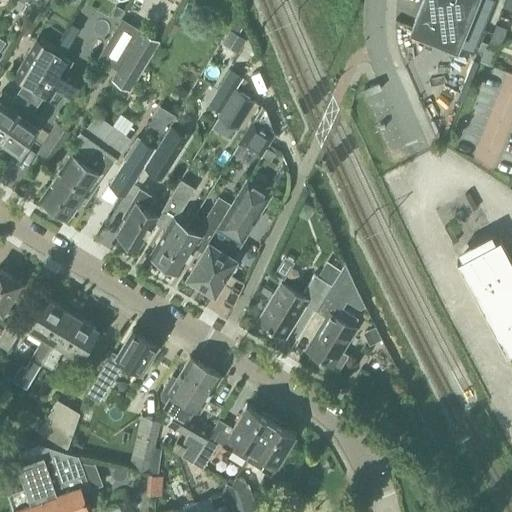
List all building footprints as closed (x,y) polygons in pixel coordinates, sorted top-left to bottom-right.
[(20,0),(26,3),(22,11),(29,15),(37,0),(20,0)] [(423,0),(412,27),(457,45),(473,52),(494,0),(423,0)] [(493,32),(504,37),(508,27),(497,23),(493,32)] [(130,92),(160,41),(141,30),(111,81),(130,92)] [(221,41),(235,57),(247,46),(233,30),(221,41)] [(500,46),(504,37),(493,32),(489,42),(500,46)] [(37,41),(16,77),(25,82),(31,86),(33,87),(35,88),(55,51),(52,49),(39,42),(37,41)] [(55,51),(35,88),(45,94),(48,96),(51,98),(56,90),(72,99),(83,79),(68,70),(73,61),(70,60),(55,51)] [(230,97),(237,86),(244,75),(229,67),(216,89),(230,97)] [(0,137),(18,112),(35,88),(33,87),(31,86),(25,82),(14,98),(3,90),(0,94),(0,137)] [(230,97),(220,116),(237,126),(255,97),(237,86),(230,97)] [(18,112),(0,137),(0,140),(6,144),(3,148),(14,156),(17,152),(19,154),(38,126),(43,119),(33,112),(45,94),(35,88),(18,112)] [(265,108),(260,105),(242,134),(246,137),(240,145),(260,157),(274,134),(265,108)] [(104,136),(110,125),(94,115),(85,129),(82,127),(76,135),(82,139),(71,155),(70,154),(40,199),(54,208),(104,136)] [(57,121),(37,153),(51,162),(72,130),(58,122),(57,121)] [(104,136),(54,208),(68,217),(80,200),(83,203),(101,176),(112,161),(119,149),(127,137),(110,125),(104,136)] [(170,125),(156,147),(143,167),(162,179),(188,137),(170,125)] [(138,136),(108,184),(125,195),(143,167),(156,147),(138,136)] [(203,251),(188,277),(215,294),(236,258),(234,257),(243,242),(273,193),(247,176),(236,196),(227,210),(217,225),(208,241),(209,241),(209,242),(203,251)] [(157,215),(154,221),(167,229),(152,255),(165,263),(191,221),(179,213),(194,188),(180,179),(157,215)] [(191,221),(165,263),(179,271),(194,246),(203,251),(209,242),(209,241),(208,241),(217,225),(227,210),(236,196),(215,183),(208,194),(215,199),(199,226),(191,221)] [(126,217),(116,233),(139,246),(154,221),(157,215),(147,209),(155,197),(140,188),(123,216),(126,217)] [(463,258),(458,261),(508,353),(511,351),(511,257),(501,238),(495,241),(491,233),(459,250),(463,258)] [(336,317),(347,299),(361,308),(365,307),(346,262),(333,284),(332,283),(316,310),(325,316),(305,349),(318,357),(317,359),(337,371),(347,355),(342,352),(356,329),(336,317)] [(0,310),(3,313),(22,281),(0,268),(0,310)] [(316,310),(332,283),(315,273),(301,296),(281,283),(258,320),(285,337),(305,303),(316,310)] [(41,364),(72,311),(48,296),(25,333),(40,342),(31,358),(41,364)] [(80,357),(98,327),(72,311),(41,364),(51,370),(65,347),(80,357)] [(0,344),(9,350),(25,322),(14,315),(0,337),(0,344)] [(158,343),(133,328),(118,353),(113,350),(107,360),(131,373),(135,366),(141,370),(158,343)] [(175,413),(205,364),(191,355),(177,378),(170,373),(160,391),(160,399),(176,409),(174,412),(175,413)] [(199,409),(222,374),(205,364),(175,413),(187,420),(180,432),(187,436),(184,442),(188,444),(182,455),(194,462),(215,427),(192,414),(195,407),(199,409)] [(45,420),(39,431),(68,448),(72,436),(76,426),(80,412),(69,405),(58,399),(45,420)] [(253,449),(272,419),(248,404),(235,427),(220,418),(215,427),(194,462),(203,468),(219,442),(222,444),(247,459),(253,449)] [(187,420),(175,413),(174,412),(167,424),(180,432),(187,420)] [(253,449),(247,459),(262,468),(271,474),(278,464),(296,433),(272,419),(253,449)] [(426,461),(441,453),(426,425),(413,437),(426,461)] [(152,440),(112,432),(107,456),(146,464),(152,440)] [(61,511),(89,511),(83,492),(91,488),(79,455),(58,448),(39,443),(43,455),(44,454),(57,492),(55,493),(61,511)] [(161,447),(154,446),(149,471),(157,472),(161,447)] [(26,486),(9,492),(14,507),(15,511),(61,511),(55,493),(57,492),(44,454),(43,455),(18,463),(26,486)] [(237,476),(232,485),(237,490),(244,511),(249,511),(258,509),(249,483),(248,482),(237,476)] [(211,496),(195,502),(198,511),(244,511),(237,490),(232,485),(228,483),(222,492),(211,496)] [(166,511),(198,511),(195,502),(177,508),(166,511)]
